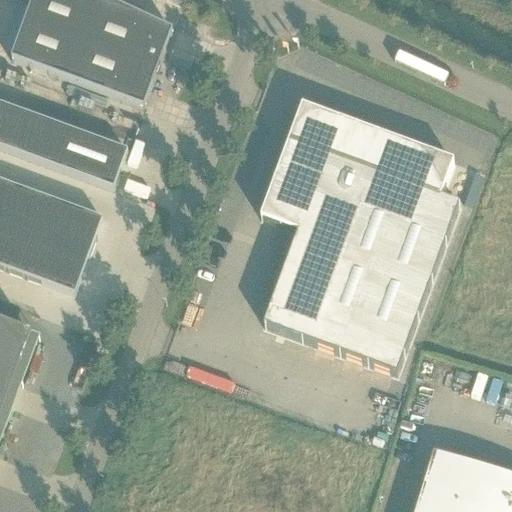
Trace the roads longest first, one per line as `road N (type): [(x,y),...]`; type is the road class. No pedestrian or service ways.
road 1 (unclassified): [(75,511),(262,0)]
road 2 (unclassified): [(285,0),(511,103)]
road 3 (unknown): [(511,425),(447,424),(417,453),(399,511)]
